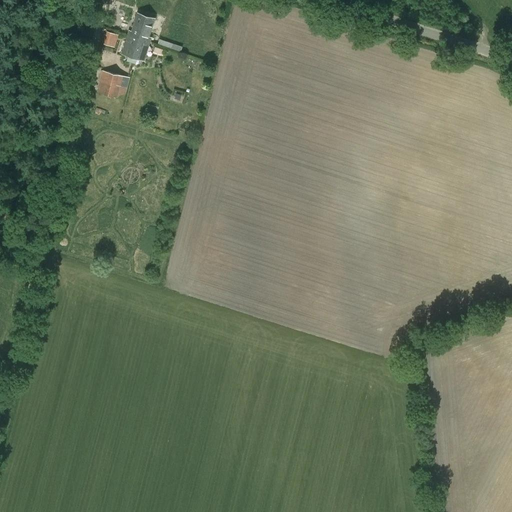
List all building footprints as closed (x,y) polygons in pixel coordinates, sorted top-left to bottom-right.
[(129,30),(128,36),(150,42),(151,37),(149,37),(154,19),(137,14),(132,31),(129,30)] [(107,30),(103,44),(114,47),(118,34),(107,30)] [(150,42),(128,36),(122,53),(144,60),(150,42)] [(103,70),(100,81),(126,89),(129,78),(103,70)] [(100,81),(97,92),(124,98),(126,89),(100,81)]
